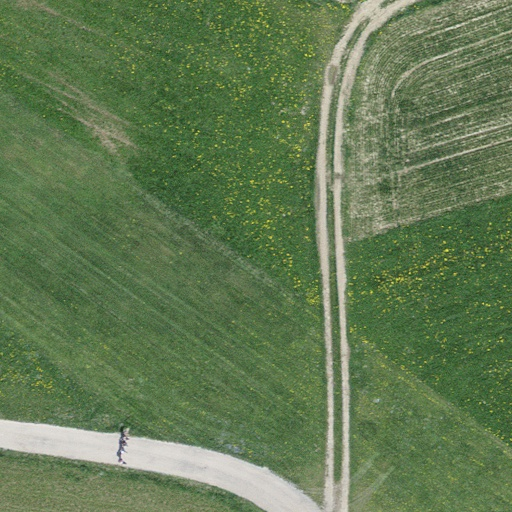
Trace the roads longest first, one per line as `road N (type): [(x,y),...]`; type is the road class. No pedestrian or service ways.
road 1 (track): [(336,511),(330,139),(345,56),(360,28),(391,0)]
road 2 (track): [(295,511),(250,481),(193,463),(0,434)]
